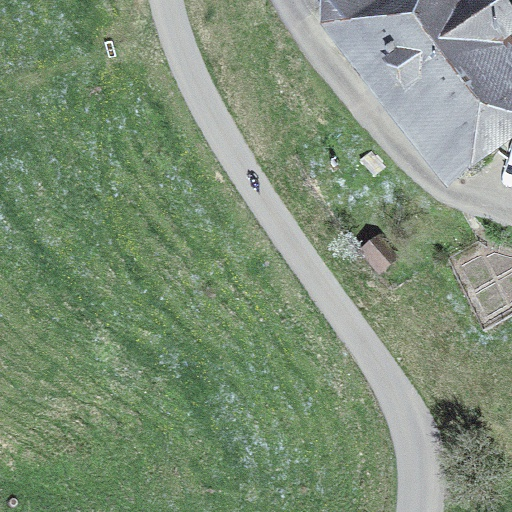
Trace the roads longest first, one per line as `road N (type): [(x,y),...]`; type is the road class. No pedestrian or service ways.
road 1 (track): [(166,0),(208,112),(399,398),(419,459),(417,511)]
road 2 (track): [(511,212),(419,169),(330,66),(287,0)]
